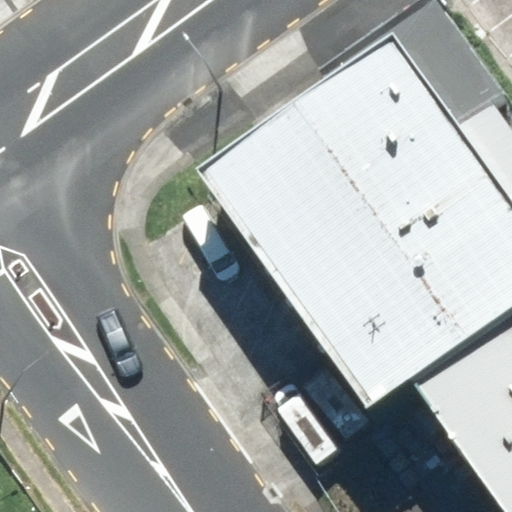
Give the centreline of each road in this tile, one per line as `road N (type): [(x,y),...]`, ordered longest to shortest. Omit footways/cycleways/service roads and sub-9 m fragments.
road 1 (tertiary): [(0,195),(207,511)]
road 2 (secondary): [(0,132),(183,0)]
